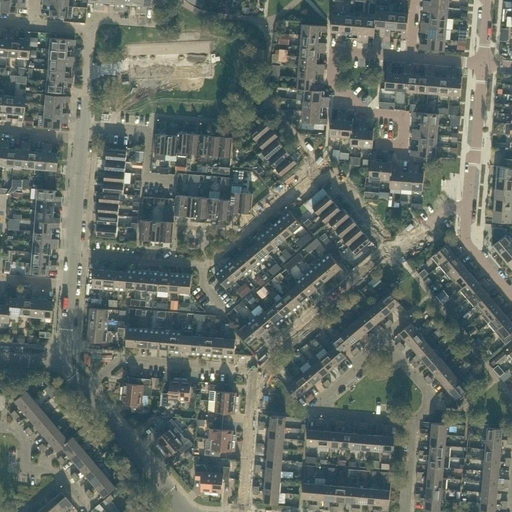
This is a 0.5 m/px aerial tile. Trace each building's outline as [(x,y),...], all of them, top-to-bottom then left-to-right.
[(25,7),(25,3),(0,0),(0,4),(0,11),(16,13),(17,7),(25,7)] [(98,9),(98,0),(87,0),(93,1),(93,9),(98,9)] [(109,0),(98,0),(98,9),(103,10),(103,2),(109,2),(109,0)] [(119,11),(119,0),(109,0),(109,2),(115,3),(114,11),(119,11)] [(130,4),(130,0),(119,0),(119,11),(124,11),(124,4),(130,4)] [(140,13),(141,0),(130,0),(130,4),(136,5),(135,12),(140,13)] [(152,6),(152,0),(141,0),(140,13),(145,13),(146,5),(152,6)] [(42,4),(42,9),(50,10),(49,16),(66,17),(68,17),(71,17),(72,7),(67,6),(42,4)] [(376,18),(375,30),(380,30),(380,35),(385,36),(387,11),(388,6),(376,5),(376,10),(376,11),(375,18),(376,18)] [(447,18),(448,7),(424,5),(423,10),(428,11),(428,16),(447,18)] [(396,32),(398,12),(387,11),(385,36),(390,36),(390,31),(396,32)] [(409,13),(408,13),(398,12),(396,32),(402,32),(402,37),(407,38),(409,13)] [(341,40),(343,15),(332,14),(331,34),(337,34),(336,40),(341,40)] [(352,36),(354,16),(343,15),(341,40),(346,40),(347,35),(352,36)] [(363,42),(365,17),(354,16),(352,36),(358,36),(358,41),(363,42)] [(446,29),(447,18),(428,16),(427,22),(422,22),(422,27),(446,29)] [(376,18),(375,18),(365,17),(363,42),(368,42),(368,37),(374,38),(375,30),(376,18)] [(328,26),(304,24),(303,24),(302,35),(321,36),(322,31),(327,31),(328,26)] [(446,40),(446,29),(422,27),(421,32),(427,32),(426,38),(446,40)] [(282,40),(292,40),(292,29),(283,29),(282,40)] [(0,55),(6,56),(8,31),(4,31),(3,39),(0,38),(0,55)] [(13,40),(13,32),(8,31),(6,56),(17,57),(18,40),(13,40)] [(28,58),(30,33),(25,33),(24,41),(18,40),(17,57),(28,58)] [(321,42),(321,36),(302,35),(301,45),(326,48),(326,42),(321,42)] [(74,45),(74,40),(50,38),(49,48),(66,50),(66,44),(74,45)] [(445,50),(446,40),(426,38),(426,44),(420,43),(420,48),(445,50)] [(465,41),(458,41),(457,49),(465,50),(465,48),(465,41)] [(280,57),(290,58),(291,45),(280,44),(280,57)] [(325,52),(326,48),(301,45),(300,56),(320,58),(320,52),(325,52)] [(65,56),(66,50),(49,48),(48,59),(73,61),(73,56),(65,56)] [(319,64),(320,58),(300,56),(299,67),(324,69),(324,64),(319,64)] [(72,66),(73,61),(48,59),(47,70),(64,71),(64,65),(72,66)] [(392,70),(392,65),(387,64),(385,89),(396,90),(398,70),(392,70)] [(407,91),(409,66),(404,66),(404,71),(398,70),(396,90),(407,91)] [(414,72),(414,67),(409,66),(407,91),(418,92),(419,72),(414,72)] [(324,74),(324,69),(299,67),(298,78),(318,79),(318,74),(324,74)] [(428,93),(430,68),(425,68),(425,73),(419,72),(418,92),(428,93)] [(435,74),(435,68),(430,68),(428,93),(439,93),(441,74),(435,74)] [(450,94),(452,70),(447,69),(447,75),(441,74),(439,93),(450,94)] [(63,77),(64,71),(47,70),(46,80),(71,82),(71,77),(63,77)] [(457,75),(457,70),(452,70),(450,94),(461,95),(463,76),(457,75)] [(317,85),(318,79),(298,78),(297,89),(305,89),(322,91),(322,90),(323,85),(317,85)] [(70,87),(71,82),(46,80),(45,91),(62,93),(63,87),(70,87)] [(322,90),(322,91),(305,89),(304,100),(329,102),(329,97),(324,96),(325,90),(322,90)] [(69,101),(70,96),(45,94),(44,105),(61,106),(61,101),(69,101)] [(12,113),(14,96),(3,95),(1,120),(6,120),(7,112),(12,113)] [(23,122),(25,97),(14,96),(12,113),(18,113),(17,121),(23,122)] [(328,107),(329,102),(304,100),(303,111),(323,112),(323,106),(328,107)] [(60,112),(61,106),(44,105),(43,116),(68,118),(68,113),(60,112)] [(302,122),(302,127),(317,129),(317,123),(319,123),(320,123),(325,123),(327,124),(328,118),(322,118),(323,112),(303,111),(303,115),(302,122)] [(341,136),(343,112),(338,112),(338,117),(332,116),(330,130),(330,136),(341,136)] [(348,117),(348,112),(343,112),(341,136),(351,137),(352,137),(353,126),(354,118),(348,117)] [(439,114),(416,112),(415,112),(414,117),(419,117),(419,123),(438,125),(439,114)] [(67,123),(68,118),(43,116),(42,127),(59,128),(60,122),(67,123)] [(257,141),(272,128),(265,120),(250,133),(257,141)] [(362,146),(364,121),(359,121),(358,126),(353,126),(352,137),(351,137),(351,145),(362,146)] [(368,127),(369,122),(364,121),(362,146),(373,147),(374,127),(368,127)] [(437,135),(438,125),(419,123),(418,129),(413,128),(413,133),(437,135)] [(277,139),(280,137),(272,128),(257,141),(264,149),(277,138),(277,139)] [(188,153),(190,133),(179,132),(178,135),(179,135),(177,152),(188,153)] [(166,154),(168,134),(157,133),(155,153),(166,154)] [(199,154),(200,134),(190,133),(188,153),(199,154)] [(436,146),(437,135),(413,133),(412,138),(418,139),(417,145),(436,146)] [(179,135),(178,135),(168,134),(166,154),(177,155),(177,152),(179,135)] [(209,154),(211,135),(200,134),(199,154),(209,154)] [(220,155),(222,136),(211,135),(209,154),(220,155)] [(231,156),(233,137),(222,136),(220,155),(231,156)] [(284,147),(277,139),(277,138),(264,149),(262,151),(269,159),(284,147)] [(9,149),(9,141),(4,141),(2,165),(13,166),(14,149),(9,149)] [(23,167),(25,142),(21,142),(20,150),(14,149),(13,166),(23,167)] [(30,151),(30,143),(25,142),(23,167),(34,168),(35,151),(30,151)] [(45,169),(47,144),(42,144),(41,152),(35,151),(34,168),(45,169)] [(51,152),(52,145),(47,144),(45,169),(56,170),(56,161),(57,153),(51,152)] [(436,157),(436,146),(417,145),(417,150),(411,150),(411,155),(436,157)] [(276,168),(291,155),(284,147),(269,159),(276,168)] [(126,161),(127,150),(108,149),(107,160),(126,161)] [(376,159),(377,153),(372,153),(369,178),(380,179),(382,159),(376,159)] [(393,163),(393,155),(388,154),(388,160),(382,159),(380,179),(391,179),(393,163)] [(283,176),(298,163),(291,155),(276,168),(283,176)] [(511,158),(505,158),(504,166),(498,166),(497,177),(511,178),(511,158)] [(125,172),(126,161),(107,160),(106,171),(125,172)] [(398,163),(393,163),(391,179),(390,187),(401,188),(403,169),(397,168),(398,163)] [(412,189),(414,164),(409,164),(409,169),(403,169),(401,188),(412,189)] [(419,170),(419,165),(414,164),(412,189),(423,190),(425,170),(419,170)] [(124,183),(125,172),(106,171),(105,181),(124,183)] [(511,178),(497,177),(496,188),(511,189),(511,178)] [(123,194),(124,183),(105,181),(104,192),(120,193),(120,194),(123,194)] [(54,190),(43,189),(37,188),(36,199),(61,201),(61,196),(53,196),(54,190)] [(511,189),(496,188),(495,199),(511,200),(511,189)] [(240,212),(242,192),(231,191),(230,199),(231,199),(230,211),(240,212)] [(101,192),(100,203),(120,204),(123,205),(123,201),(120,201),(120,194),(120,193),(104,192),(101,192)] [(251,213),(253,193),(242,192),(240,212),(251,213)] [(320,215),(335,202),(328,194),(313,206),(320,215)] [(186,215),(188,196),(177,195),(176,199),(175,214),(186,215)] [(197,216),(198,197),(188,196),(186,215),(197,216)] [(207,217),(209,198),(198,197),(197,216),(207,217)] [(218,218),(220,198),(209,198),(207,217),(218,218)] [(231,199),(230,199),(220,198),(218,218),(229,219),(230,211),(231,199)] [(60,206),(61,201),(36,199),(35,210),(52,211),(52,205),(60,206)] [(511,200),(495,199),(494,209),(511,210),(511,200)] [(342,210),(341,210),(335,202),(320,215),(327,223),(329,221),(342,210)] [(119,215),(120,204),(100,203),(99,213),(119,215)] [(336,229),(351,217),(344,208),(341,210),(342,210),(329,221),(336,229)] [(511,218),(511,213),(511,210),(494,209),(493,221),(511,222),(511,221),(511,218)] [(51,217),(52,211),(35,210),(34,220),(59,222),(59,217),(51,217)] [(293,232),(302,225),(290,210),(281,218),(293,232)] [(118,226),(119,215),(99,213),(98,224),(118,226)] [(343,238),(358,225),(351,217),(336,229),(343,238)] [(285,239),(293,232),(281,218),(273,225),(280,232),(285,239)] [(151,240),(152,220),(141,219),(140,239),(151,240)] [(58,227),(59,222),(34,220),(33,231),(50,232),(51,227),(58,227)] [(161,241),(163,221),(152,220),(151,240),(161,241)] [(173,242),(174,222),(163,221),(161,241),(173,242)] [(117,237),(118,226),(98,224),(97,235),(117,237)] [(285,239),(280,232),(273,225),(265,232),(277,246),(285,239)] [(358,225),(343,238),(345,240),(348,243),(350,246),(365,233),(358,225)] [(507,234),(507,228),(494,227),(493,235),(498,241),(493,245),(500,254),(511,244),(511,239),(511,240),(507,234)] [(50,238),(50,232),(33,231),(32,242),(57,244),(57,239),(50,238)] [(268,253),(269,252),(277,246),(265,232),(256,239),(258,241),(268,253)] [(365,233),(350,246),(357,254),(372,242),(365,233)] [(317,238),(308,245),(312,250),(321,243),(317,238)] [(414,248),(419,253),(428,243),(423,238),(414,248)] [(269,252),(268,253),(258,241),(250,248),(262,262),(270,255),(269,252)] [(57,248),(57,244),(32,242),(31,252),(48,253),(49,248),(57,248)] [(439,265),(454,253),(446,244),(432,256),(439,265)] [(511,244),(500,254),(507,262),(511,258),(511,244)] [(368,246),(362,250),(365,254),(370,249),(368,246)] [(250,248),(242,255),(254,269),(258,274),(261,270),(257,266),(262,262),(250,248)] [(286,248),(282,252),(283,253),(287,258),(292,255),(286,249),(286,248)] [(456,256),(462,252),(459,248),(454,253),(439,265),(446,273),(461,261),(456,256)] [(48,259),(48,253),(31,252),(31,263),(55,265),(56,260),(48,259)] [(296,264),(304,258),(300,252),(292,259),(296,264)] [(333,274),(342,267),(330,253),(321,260),(333,274)] [(245,276),(254,269),(242,255),(234,261),(234,262),(244,273),(243,274),(245,276)] [(234,262),(234,261),(232,259),(223,266),(235,280),(243,274),(244,273),(234,262)] [(288,271),(296,264),(292,259),(284,266),(288,271)] [(325,281),(333,274),(321,260),(313,267),(325,281)] [(453,282),(456,279),(468,269),(461,261),(446,273),(453,282)] [(55,270),(55,265),(31,263),(30,274),(47,275),(47,269),(55,270)] [(470,273),(476,268),(473,265),(468,269),(456,279),(463,287),(475,278),(470,273)] [(227,287),(235,280),(223,266),(215,274),(227,287)] [(434,268),(432,268),(431,266),(425,267),(428,280),(436,278),(434,268)] [(317,288),(325,281),(313,267),(305,274),(317,288)] [(104,288),(105,270),(94,269),(93,287),(104,288)] [(136,288),(138,270),(127,269),(127,272),(125,287),(126,287),(136,288)] [(114,289),(116,271),(105,270),(104,288),(114,289)] [(147,289),(149,271),(138,270),(136,288),(147,289)] [(127,272),(116,271),(114,289),(125,290),(126,287),(125,287),(127,272)] [(158,290),(159,272),(149,271),(147,289),(158,290)] [(169,291),(170,272),(159,272),(158,290),(169,291)] [(179,292),(181,273),(170,272),(169,291),(179,292)] [(259,275),(265,282),(268,279),(262,272),(259,275)] [(190,293),(192,274),(181,273),(179,292),(190,293)] [(308,295),(309,295),(317,288),(305,274),(296,281),(298,284),(298,283),(308,295)] [(261,285),(265,282),(259,275),(255,277),(261,285)] [(463,287),(460,290),(462,292),(467,298),(487,281),(484,278),(479,283),(475,278),(463,287)] [(484,289),(490,285),(487,281),(470,296),(467,298),(474,306),(477,304),(489,294),(484,289)] [(309,295),(308,295),(298,283),(298,284),(290,290),(302,305),(311,297),(309,295)] [(240,286),(246,293),(249,291),(245,286),(244,284),(240,286)] [(286,285),(282,289),(286,294),(282,297),(294,312),(302,305),(290,290),(286,285)] [(243,296),(246,293),(240,286),(237,289),(239,291),(243,296)] [(387,288),(379,295),(382,299),(383,300),(392,310),(397,306),(400,311),(401,310),(404,307),(400,303),(399,302),(387,288)] [(19,315),(21,290),(16,290),(15,297),(10,297),(8,314),(19,315)] [(25,298),(26,290),(21,290),(19,315),(29,316),(31,299),(25,298)] [(40,316),(42,292),(37,291),(36,299),(31,299),(29,316),(40,316)] [(46,300),(47,292),(42,292),(40,316),(51,317),(52,300),(46,300)] [(358,293),(353,296),(357,301),(362,297),(358,293)] [(477,304),(474,306),(481,315),(484,312),(491,306),(501,298),(498,295),(493,299),(489,294),(480,301),(477,304)] [(10,297),(9,297),(5,297),(4,304),(0,303),(0,320),(8,322),(8,314),(10,297)] [(285,318),(294,312),(282,297),(277,301),(275,299),(272,302),(280,312),(285,318)] [(498,306),(504,301),(501,298),(484,312),(481,315),(488,323),(502,311),(498,306)] [(383,317),(392,310),(382,299),(374,306),(383,317)] [(240,310),(246,305),(242,301),(236,306),(240,310)] [(285,318),(280,312),(272,302),(264,309),(265,311),(275,323),(277,326),(285,318)] [(375,324),(383,317),(374,306),(365,313),(375,324)] [(109,320),(110,309),(91,307),(90,318),(109,320)] [(265,311),(264,309),(255,316),(267,330),(275,323),(265,311)] [(488,323),(495,331),(498,329),(500,327),(501,326),(509,319),(511,316),(511,311),(507,316),(502,311),(488,323)] [(367,331),(375,324),(365,313),(357,320),(367,331)] [(259,337),(267,330),(255,316),(251,320),(248,316),(244,319),(244,320),(259,337)] [(108,331),(109,320),(90,318),(89,329),(108,331)] [(498,329),(495,331),(506,344),(511,338),(511,322),(509,319),(501,326),(500,327),(498,329)] [(250,344),(259,337),(244,320),(241,323),(243,326),(238,330),(250,344)] [(359,338),(367,331),(357,320),(349,326),(359,338)] [(407,341),(419,331),(412,323),(400,332),(407,341)] [(230,327),(229,325),(226,324),(225,331),(225,338),(223,357),(234,357),(236,339),(229,339),(230,327)] [(350,345),(359,338),(349,326),(341,333),(350,345)] [(137,346),(139,328),(128,327),(126,345),(137,346)] [(148,347),(150,329),(139,328),(137,346),(148,347)] [(107,342),(108,331),(89,329),(88,340),(107,342)] [(159,348),(161,330),(150,329),(148,347),(159,348)] [(171,334),(172,330),(171,331),(161,330),(159,348),(169,349),(170,349),(171,334)] [(182,331),(177,330),(172,330),(171,334),(170,349),(169,349),(169,352),(180,353),(182,331)] [(193,335),(193,331),(182,331),(180,353),(191,354),(193,335)] [(203,336),(204,331),(199,331),(198,336),(193,335),(191,354),(202,355),(203,336)] [(203,336),(202,355),(212,356),(214,337),(208,337),(209,332),(204,331),(203,336)] [(414,349),(426,339),(419,331),(407,341),(414,349)] [(342,352),(350,345),(341,333),(332,341),(336,345),(342,352)] [(223,357),(225,338),(214,337),(212,356),(223,357)] [(415,357),(414,358),(417,361),(421,357),(433,348),(426,339),(414,349),(417,352),(418,354),(418,355),(415,357)] [(342,352),(336,345),(328,352),(338,363),(346,356),(342,352)] [(428,366),(440,356),(433,348),(421,357),(428,366)] [(498,364),(508,356),(503,351),(494,359),(498,364)] [(329,370),(338,363),(328,352),(320,359),(329,370)] [(435,374),(446,364),(440,356),(428,366),(435,374)] [(321,377),(329,370),(320,359),(311,366),(321,377)] [(442,382),(453,372),(446,364),(435,374),(442,382)] [(313,384),(321,377),(311,366),(303,373),(313,384)] [(452,373),(442,382),(449,390),(464,378),(464,377),(457,369),(453,372),(452,373)] [(313,384),(303,373),(301,370),(292,377),(295,380),(305,391),(313,384)] [(179,400),(181,378),(175,377),(175,380),(171,379),(169,393),(163,393),(162,405),(168,406),(169,399),(179,400)] [(150,385),(151,379),(138,378),(138,384),(124,383),(124,387),(121,387),(121,393),(143,395),(144,385),(150,385)] [(188,378),(185,378),(181,378),(179,400),(190,401),(189,407),(195,408),(196,396),(190,395),(191,381),(187,381),(188,378)] [(449,390),(445,394),(447,397),(447,398),(452,394),(456,399),(468,389),(471,386),(465,378),(464,378),(449,390)] [(296,398),(305,391),(295,380),(287,387),(296,398)] [(210,388),(209,401),(216,401),(222,402),(238,403),(239,396),(236,396),(237,392),(232,392),(223,391),(223,385),(211,384),(210,387),(210,388)] [(21,409),(33,399),(25,391),(14,401),(21,409)] [(149,395),(143,395),(121,393),(120,399),(122,400),(122,404),(144,406),(143,411),(148,412),(149,406),(148,406),(149,395)] [(28,417),(40,408),(33,399),(21,409),(28,417)] [(238,409),(238,403),(216,401),(215,411),(208,411),(208,417),(226,419),(227,418),(223,418),(224,412),(235,413),(235,409),(238,409)] [(35,426),(47,416),(40,408),(28,417),(35,426)] [(286,416),(280,416),(271,415),(270,426),(280,427),(285,427),(286,416)] [(42,434),(53,424),(47,416),(35,426),(42,434)] [(177,425),(173,420),(172,419),(169,421),(162,426),(166,431),(156,440),(158,443),(156,445),(161,450),(178,435),(174,431),(177,428),(177,425)] [(226,424),(207,422),(207,428),(214,429),(213,439),(235,441),(236,434),(233,434),(234,430),(223,429),(223,424),(226,424)] [(447,435),(448,424),(432,422),(432,433),(447,435)] [(49,442),(60,432),(53,424),(42,434),(49,442)] [(285,427),(280,427),(270,426),(269,437),(280,438),(284,438),(285,427)] [(502,440),(503,428),(488,427),(487,438),(502,440)] [(352,433),(350,448),(361,449),(362,434),(363,428),(359,428),(359,433),(352,433)] [(319,430),(309,429),(308,429),(307,444),(318,445),(319,430)] [(329,446),(330,431),(319,430),(318,445),(329,446)] [(340,447),(341,432),(330,431),(329,446),(340,447)] [(67,441),(67,440),(60,432),(49,442),(56,451),(61,447),(60,447),(67,441)] [(350,448),(352,433),(341,432),(340,447),(350,448)] [(189,439),(187,441),(181,433),(178,435),(161,450),(165,455),(167,453),(169,456),(180,447),(184,452),(193,444),(189,439)] [(446,446),(447,435),(432,433),(431,444),(446,446)] [(372,450),(373,435),(362,434),(361,449),(372,450)] [(383,451),(384,436),(373,435),(372,450),(383,451)] [(67,455),(79,445),(72,436),(67,440),(67,441),(60,447),(61,447),(67,455)] [(394,452),(395,437),(384,436),(383,451),(394,452)] [(284,438),(280,438),(269,437),(268,448),(280,449),(283,449),(284,438)] [(501,450),(502,440),(487,438),(486,449),(501,450)] [(234,447),(235,441),(213,439),(212,449),(205,449),(205,455),(217,456),(218,450),(232,451),(232,447),(234,447)] [(453,442),(453,453),(465,453),(465,442),(453,442)] [(451,446),(446,446),(431,444),(430,455),(445,456),(450,457),(451,446)] [(74,463),(86,453),(79,445),(67,455),(74,463)] [(283,449),(280,449),(268,448),(267,458),(280,459),(282,460),(283,449)] [(481,449),(480,459),(485,460),(500,461),(501,450),(486,449),(481,449)] [(81,471),(93,461),(86,453),(74,463),(81,471)] [(444,467),(445,456),(430,455),(429,466),(444,467)] [(282,460),(280,459),(267,458),(266,469),(280,470),(281,470),(282,460)] [(499,472),(500,461),(485,460),(484,470),(499,472)] [(88,480),(100,470),(93,461),(81,471),(84,474),(88,480)] [(197,464),(196,477),(202,477),(202,480),(202,484),(201,491),(205,491),(205,494),(211,494),(212,484),(213,472),(207,471),(207,469),(205,466),(203,466),(204,465),(197,464)] [(443,478),(444,467),(429,466),(428,476),(443,478)] [(281,470),(280,470),(266,469),(265,480),(280,481),(281,470)] [(95,488),(107,478),(100,470),(88,480),(95,488)] [(498,482),(499,472),(484,470),(483,481),(498,482)] [(222,493),(224,473),(213,472),(211,494),(218,495),(218,492),(222,493)] [(447,478),(443,478),(428,476),(427,487),(442,489),(446,489),(447,478)] [(114,487),(112,484),(107,478),(95,488),(102,496),(114,487)] [(280,481),(265,480),(264,491),(280,492),(280,481)] [(497,493),(498,482),(483,481),(482,492),(497,493)] [(314,499),(315,484),(304,483),(302,498),(314,499)] [(324,500),(326,484),(315,484),(314,499),(324,500)] [(335,500),(336,485),(326,484),(324,500),(335,500)] [(346,501),(347,486),(336,485),(335,500),(346,501)] [(357,502),(358,487),(347,486),(346,501),(357,502)] [(367,503),(369,488),(358,487),(357,502),(367,503)] [(441,499),(442,489),(427,487),(426,498),(441,499)] [(295,497),(295,489),(286,488),(285,496),(295,497)] [(378,504),(379,489),(369,488),(367,503),(378,504)] [(389,505),(391,490),(379,489),(378,504),(389,505)] [(279,503),(280,492),(264,491),(264,502),(279,503)] [(61,492),(52,499),(63,511),(69,511),(66,509),(72,504),(61,492)] [(496,504),(497,493),(482,492),(481,503),(496,504)] [(440,510),(441,499),(426,498),(425,509),(440,510)] [(49,511),(62,511),(63,511),(52,499),(44,506),(49,511)] [(495,511),(496,504),(481,503),(480,511),(495,511)]
